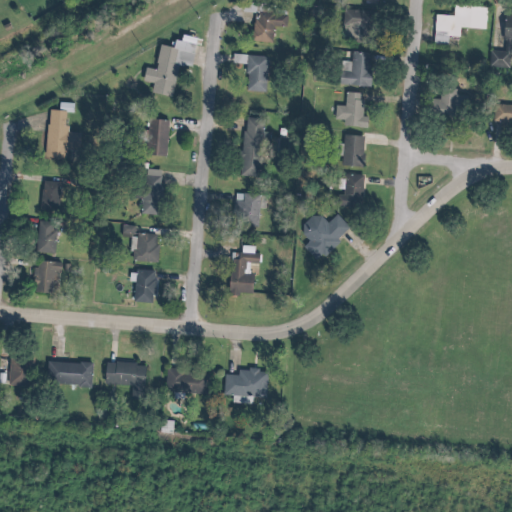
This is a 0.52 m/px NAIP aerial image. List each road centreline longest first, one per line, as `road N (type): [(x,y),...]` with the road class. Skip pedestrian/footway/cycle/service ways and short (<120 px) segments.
road 1 (residential): [(511,168),(477,177),(332,303),(288,324),(0,305)]
road 2 (residential): [(193,323),(222,21)]
road 3 (residential): [(408,235),(425,0)]
road 4 (residential): [(0,294),(17,123)]
